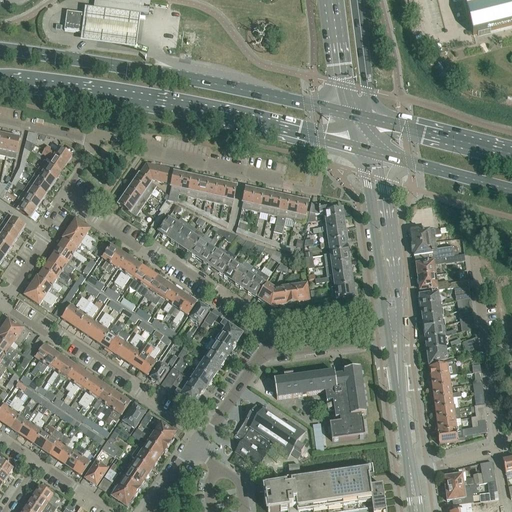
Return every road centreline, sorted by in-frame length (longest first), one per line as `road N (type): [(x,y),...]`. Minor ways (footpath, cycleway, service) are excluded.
road 1 (primary): [(0,81),(181,106),(358,148)]
road 2 (primary): [(347,113),(0,49)]
road 3 (residential): [(272,329),(69,187)]
road 4 (residential): [(204,436),(5,294)]
road 5 (residential): [(96,139),(282,183)]
road 6 (residential): [(358,148),(384,312)]
road 7 (residential): [(399,311),(377,153)]
road 8 (primary): [(511,154),(371,119)]
road 9 (primary): [(377,153),(511,190)]
road 10 (residential): [(5,294),(69,187)]
road 11 (residential): [(265,348),(388,335)]
road 12 (primary): [(371,119),(353,0)]
